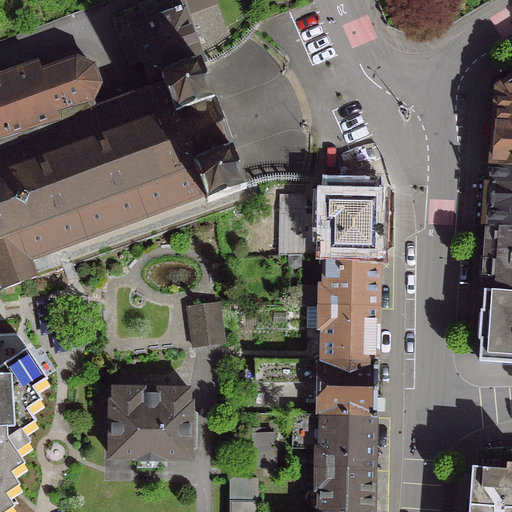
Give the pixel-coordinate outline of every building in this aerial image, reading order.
[(130,65),(145,59),(152,79),(160,77),(198,63),(203,61),(185,11),(189,9),(185,0),(172,0),(150,8),(115,21),(130,65)] [(35,64),(0,76),(0,144),(94,110),(90,100),(98,85),(91,67),(74,60),(61,65),(38,73),(35,64)] [(145,91),(94,110),(0,144),(0,287),(1,290),(34,278),(31,269),(28,261),(203,196),(206,203),(244,189),(232,156),(235,156),(232,150),(231,150),(222,125),(214,102),(215,102),(213,96),(210,97),(198,63),(160,77),(163,85),(145,91)] [(502,89),(497,92),(491,167),(511,168),(511,82),(502,88),(502,89)] [(511,168),(491,167),(490,200),(486,249),(485,258),(479,259),(478,278),(484,280),(484,292),(511,294),(511,168)] [(302,212),(280,211),(279,255),(286,255),(299,255),(324,254),(376,255),(376,256),(377,256),(379,196),(373,196),(374,185),(325,184),(325,185),(316,185),(314,187),(312,189),(312,199),(319,200),(319,225),(302,224),(302,212)] [(375,303),(376,256),(376,255),(324,254),(323,286),(297,286),(297,307),(318,308),(317,329),(322,329),(322,362),(255,361),(255,381),(316,382),(315,404),(321,404),(321,415),(290,415),(289,450),(314,450),(313,491),(318,491),(317,511),(371,511),(371,484),(372,463),(374,418),(374,417),(375,388),(375,362),(374,362),(375,318),(375,303)] [(299,267),(299,255),(286,255),(287,267),(299,267)] [(511,294),(484,292),(479,360),(511,363),(511,294)] [(217,304),(186,308),(192,348),(222,343),(217,304)] [(0,511),(3,511),(15,506),(7,493),(21,483),(12,471),(26,463),(18,450),(31,441),(22,428),(36,419),(28,407),(43,398),(34,385),(49,377),(18,334),(0,334),(0,511)] [(111,403),(110,403),(109,457),(134,458),(134,459),(135,459),(135,468),(151,468),(161,469),(161,459),(162,459),(162,458),(188,459),(188,452),(189,452),(194,448),(194,438),(189,434),(188,434),(188,429),(189,429),(195,425),(195,415),(188,411),(188,404),(187,404),(188,390),(156,389),(156,395),(142,395),(142,389),(111,388),(111,403)] [(271,433),(245,434),(250,469),(272,469),(271,433)] [(511,511),(511,446),(487,447),(488,465),(473,465),(469,504),(468,511),(511,511)] [(229,479),(228,479),(227,511),(254,511),(255,480),(229,479)]
